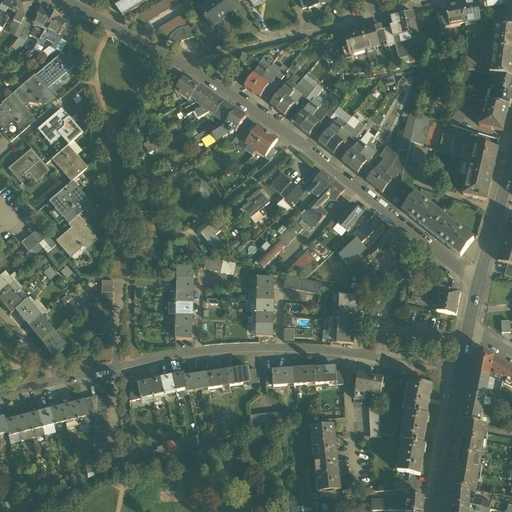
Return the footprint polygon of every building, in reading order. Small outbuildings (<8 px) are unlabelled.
[(0,4),(0,6),(7,10),(11,12),(18,0),(2,0),(1,3),(0,4)] [(18,0),(11,12),(16,15),(23,19),(24,20),(25,19),(33,4),(24,0),(18,0)] [(123,17),(150,0),(111,0),(110,1),(123,17)] [(165,0),(136,17),(142,26),(181,3),(179,0),(165,0)] [(199,11),(212,28),(235,11),(227,0),(214,0),(208,5),(207,5),(208,7),(201,11),(200,10),(199,11)] [(247,0),(255,9),(267,0),(247,0)] [(301,0),(300,0),(303,11),(308,10),(306,0),(301,0)] [(306,0),(308,10),(309,11),(330,6),(330,5),(328,0),(306,0)] [(486,0),(488,9),(494,8),(492,0),(486,0)] [(476,13),(476,17),(483,16),(485,2),(477,3),(478,13),(476,13)] [(477,3),(462,6),(465,25),(477,23),(476,17),(476,13),(478,13),(477,3)] [(460,26),(465,25),(462,6),(446,8),(447,19),(448,19),(449,25),(459,24),(460,26)] [(35,29),(37,28),(44,32),(53,16),(48,13),(47,14),(40,11),(33,24),(32,25),(32,28),(34,28),(35,29)] [(158,30),(164,39),(190,23),(187,13),(158,30)] [(20,26),(23,19),(16,15),(13,22),(20,26)] [(392,20),(394,28),(415,23),(413,15),(392,20)] [(58,19),(53,16),(44,32),(41,38),(46,41),(51,38),(55,40),(57,38),(64,24),(57,20),(58,19)] [(21,35),(23,30),(28,21),(25,19),(24,20),(23,19),(20,26),(13,22),(9,29),(11,30),(21,35)] [(441,20),(444,30),(450,30),(449,25),(448,19),(447,19),(441,20)] [(33,24),(28,21),(23,30),(29,33),(31,29),(32,28),(32,25),(33,24)] [(418,37),(415,23),(394,28),(391,29),(391,30),(393,40),(399,39),(410,36),(411,39),(418,37)] [(168,41),(180,48),(183,42),(195,39),(191,26),(179,30),(171,36),(168,41)] [(382,26),(374,29),(376,35),(384,33),(382,26)] [(35,29),(34,28),(29,37),(38,42),(41,38),(44,32),(37,28),(35,29)] [(360,32),(361,34),(367,53),(380,49),(379,46),(376,35),(374,29),(374,28),(360,32)] [(511,29),(506,29),(495,28),(494,44),(511,45),(511,29)] [(18,39),(21,35),(11,30),(8,35),(18,40),(18,39)] [(24,42),(24,43),(29,33),(23,30),(21,35),(18,39),(24,42)] [(388,50),(395,48),(393,40),(391,30),(384,33),(387,44),(388,50)] [(351,58),(367,53),(361,34),(357,35),(356,33),(345,37),(349,50),(351,58)] [(376,35),(379,46),(387,44),(384,33),(376,35)] [(410,36),(399,39),(401,46),(405,45),(412,44),(411,39),(410,36)] [(42,48),(46,41),(41,38),(38,42),(37,45),(42,48)] [(49,49),(55,52),(55,51),(61,40),(57,38),(55,40),(49,49)] [(21,47),(24,42),(18,39),(18,40),(17,42),(15,44),(21,47)] [(399,39),(393,40),(395,48),(399,62),(405,60),(401,46),(399,39)] [(66,43),(61,40),(55,51),(61,54),(66,43)] [(22,49),(24,43),(24,42),(21,47),(15,44),(17,42),(11,49),(15,53),(19,48),(22,49)] [(465,71),(475,73),(478,48),(468,47),(467,52),(465,71)] [(55,52),(49,49),(49,48),(42,54),(46,59),(55,52)] [(511,51),(493,49),(490,76),(496,77),(511,80),(511,51)] [(343,52),(346,63),(352,62),(351,58),(349,50),(343,52)] [(410,59),(408,60),(410,65),(423,63),(421,52),(408,55),(410,59)] [(62,54),(35,77),(47,91),(69,72),(73,68),(62,54)] [(266,57),(262,64),(264,66),(266,65),(271,68),(272,66),(275,63),(266,57)] [(269,70),(268,72),(275,77),(279,71),(272,66),(271,68),(269,70)] [(293,66),(289,71),(288,72),(293,76),(298,70),(293,66)] [(253,94),(268,72),(260,67),(245,89),(253,94)] [(275,78),(281,82),(288,72),(289,71),(283,67),(279,71),(275,77),(276,78),(275,78)] [(47,91),(54,99),(57,97),(55,93),(70,80),(69,78),(72,75),(69,72),(47,91)] [(276,78),(275,77),(268,72),(253,94),(260,99),(275,78),(276,78)] [(309,73),(303,80),(315,90),(318,87),(321,83),(309,73)] [(288,83),(291,85),(292,83),(297,87),(302,81),(294,75),(288,83)] [(411,89),(415,79),(410,76),(407,82),(405,85),(411,89)] [(13,96),(24,108),(29,104),(29,101),(38,102),(37,105),(49,106),(52,104),(51,103),(54,101),(54,102),(55,101),(54,99),(47,91),(35,77),(13,96)] [(511,94),(511,80),(496,77),(496,82),(498,82),(496,91),(511,94)] [(394,78),(384,80),(386,87),(396,85),(394,78)] [(190,101),(192,100),(191,100),(200,88),(193,83),(192,85),(184,79),(175,92),(189,102),(190,101)] [(403,88),(405,85),(407,82),(402,79),(397,85),(403,88)] [(297,87),(296,89),(303,95),(302,97),(306,101),(315,90),(303,80),(302,81),(297,87)] [(288,83),(287,85),(294,91),(296,89),(291,85),(288,83)] [(278,112),(294,91),(287,85),(270,106),(278,112)] [(153,96),(157,101),(172,92),(168,87),(153,96)] [(195,103),(196,105),(202,109),(212,95),(201,87),(200,88),(191,100),(192,100),(195,103)] [(306,101),(311,105),(312,103),(314,101),(315,101),(323,91),(318,87),(315,90),(306,101)] [(294,91),(302,97),(303,95),(296,89),(294,91)] [(285,118),(302,97),(294,91),(278,112),(285,118)] [(511,109),(511,101),(511,94),(496,91),(494,100),(492,100),(491,105),(511,109)] [(212,95),(202,109),(209,114),(214,117),(224,103),(212,95)] [(33,119),(24,108),(13,96),(2,106),(4,107),(0,110),(0,125),(3,129),(13,121),(12,119),(15,116),(18,120),(16,125),(20,130),(33,119)] [(77,96),(72,101),(76,106),(82,101),(77,96)] [(460,99),(458,104),(468,107),(470,101),(460,98),(460,99)] [(314,101),(312,103),(320,109),(322,107),(315,101),(314,101)] [(214,117),(221,122),(226,125),(236,111),(224,103),(214,117)] [(510,109),(511,109),(491,105),(485,103),(479,127),(503,133),(509,109),(510,109)] [(460,129),(468,107),(458,104),(450,126),(460,129)] [(187,118),(202,109),(196,105),(189,109),(180,114),(183,120),(187,118)] [(302,131),(319,110),(311,105),(294,125),(302,131)] [(326,117),(330,120),(334,116),(338,111),(333,106),(329,112),(326,116),(326,117)] [(320,109),(319,110),(326,116),(329,112),(322,107),(320,109)] [(190,125),(209,114),(202,109),(187,118),(190,125)] [(346,126),(347,126),(352,119),(339,109),(338,111),(334,116),(338,120),(341,122),(346,126)] [(326,117),(326,116),(319,110),(302,131),(309,137),(326,117)] [(217,132),(212,135),(216,142),(216,143),(227,136),(226,134),(227,133),(230,129),(236,134),(246,119),(236,111),(226,125),(224,128),(217,132)] [(64,140),(69,146),(73,142),(82,135),(62,112),(39,132),(50,144),(60,136),(59,134),(63,131),(66,135),(65,135),(66,137),(64,140)] [(399,150),(408,152),(416,115),(410,114),(402,140),(399,150)] [(411,142),(423,147),(430,119),(417,116),(411,142)] [(353,119),(352,119),(347,126),(351,129),(353,132),(358,126),(360,124),(353,119)] [(224,128),(226,125),(221,122),(219,125),(205,134),(207,138),(212,135),(217,132),(224,128)] [(253,123),(247,132),(252,135),(258,127),(253,123)] [(326,151),(343,129),(335,123),(319,145),(326,151)] [(349,137),(354,141),(365,128),(360,124),(358,126),(353,132),(352,133),(350,135),(349,137)] [(247,146),(255,152),(268,134),(263,131),(263,130),(258,127),(252,135),(245,145),(247,146)] [(344,127),(343,129),(350,135),(352,133),(349,131),(344,127)] [(366,127),(365,128),(354,141),(358,145),(360,143),(361,141),(368,133),(370,131),(366,127)] [(236,138),(240,142),(247,132),(242,128),(236,138)] [(349,137),(350,135),(343,129),(326,151),(334,157),(349,137)] [(385,135),(380,131),(376,136),(382,140),(385,135)] [(247,132),(240,142),(245,145),(252,135),(247,132)] [(368,133),(361,141),(364,143),(366,141),(370,145),(374,139),(368,133)] [(273,137),(268,134),(255,152),(265,159),(272,149),(278,141),(273,137)] [(205,148),(216,142),(212,135),(207,138),(201,141),(205,148)] [(438,152),(450,157),(455,138),(443,135),(438,152)] [(237,146),(240,142),(236,138),(232,143),(237,146)] [(392,148),(399,150),(402,140),(395,138),(392,148)] [(69,146),(66,148),(75,158),(82,153),(73,142),(69,146)] [(245,145),(240,142),(237,146),(244,151),(247,146),(245,145)] [(350,170),(367,149),(360,143),(358,145),(343,164),(350,170)] [(144,146),(149,156),(153,153),(149,147),(148,144),(144,146)] [(474,149),(471,164),(474,165),(494,170),(499,151),(475,145),(474,149)] [(252,157),(255,152),(247,146),(244,151),(252,157)] [(369,147),(367,149),(375,155),(377,153),(374,151),(369,147)] [(463,147),(459,160),(471,164),(474,149),(463,147)] [(52,161),(71,184),(86,170),(75,158),(66,148),(52,161)] [(265,159),(270,163),(277,153),(272,149),(265,159)] [(358,176),(375,155),(367,149),(350,170),(358,176)] [(384,162),(389,166),(392,162),(395,164),(398,157),(387,149),(383,155),(380,159),(384,162)] [(9,172),(19,183),(31,173),(38,181),(48,172),(44,167),(31,153),(9,172)] [(398,157),(395,164),(397,167),(394,170),(399,174),(403,177),(406,159),(398,157)] [(93,163),(88,158),(84,162),(88,167),(93,163)] [(455,179),(467,182),(471,164),(459,160),(455,179)] [(367,183),(375,189),(391,168),(389,166),(384,162),(367,183)] [(474,165),(471,164),(467,182),(463,197),(487,202),(494,170),(474,165)] [(401,184),(412,188),(416,170),(405,166),(401,184)] [(394,170),(391,168),(375,189),(382,195),(399,174),(394,170)] [(430,172),(429,178),(438,180),(439,174),(430,172)] [(306,202),(311,206),(324,194),(334,182),(323,173),(313,185),(317,189),(314,192),(312,191),(309,195),(311,197),(306,202)] [(282,202),(283,203),(297,188),(282,174),(270,187),(284,200),(282,202)] [(427,185),(440,190),(442,181),(438,180),(429,178),(427,185)] [(345,191),(334,182),(324,194),(311,206),(306,212),(319,225),(325,218),(318,211),(320,208),(329,199),(335,203),(345,191)] [(62,219),(64,217),(70,224),(76,219),(91,206),(71,184),(70,184),(71,184),(64,190),(63,190),(63,191),(58,196),(59,197),(52,204),(57,209),(54,211),(62,219)] [(304,195),(297,188),(283,203),(291,210),(299,201),(305,195),(304,195)] [(48,203),(54,211),(57,209),(52,204),(59,197),(58,196),(63,191),(63,190),(48,203)] [(243,209),(249,217),(255,225),(267,215),(263,210),(270,204),(260,192),(247,202),(249,204),(243,209)] [(403,211),(432,234),(445,218),(416,195),(403,211)] [(347,232),(348,233),(363,214),(353,206),(337,224),(338,225),(347,232)] [(328,215),(320,208),(318,211),(325,218),(328,215)] [(249,217),(243,209),(238,213),(245,221),(249,217)] [(296,222),(310,234),(319,225),(306,212),(296,222)] [(68,226),(70,224),(64,217),(62,219),(68,226)] [(139,221),(141,226),(153,222),(151,217),(139,221)] [(474,241),(445,218),(432,234),(461,257),(474,241)] [(57,243),(70,258),(84,245),(87,249),(96,242),(76,219),(70,224),(68,226),(72,230),(57,243)] [(141,226),(143,231),(154,227),(153,222),(141,226)] [(201,235),(208,243),(215,237),(222,231),(214,223),(201,235)] [(257,263),(264,269),(285,248),(286,249),(304,231),(297,223),(257,263)] [(353,236),(357,240),(361,245),(374,233),(366,224),(362,228),(353,236)] [(143,231),(144,236),(156,232),(154,227),(143,231)] [(40,228),(34,232),(42,242),(43,242),(47,238),(48,238),(40,228)] [(384,239),(394,248),(402,238),(392,229),(384,239)] [(34,232),(30,236),(37,245),(38,246),(38,245),(42,242),(34,232)] [(144,236),(146,241),(157,237),(156,232),(144,236)] [(30,236),(25,240),(33,249),(37,245),(30,236)] [(146,241),(148,246),(159,242),(157,237),(146,241)] [(208,243),(216,252),(223,246),(215,237),(208,243)] [(47,238),(43,242),(50,251),(55,247),(47,238)] [(411,245),(402,238),(394,248),(398,251),(403,255),(411,245)] [(369,255),(373,260),(378,255),(384,259),(388,254),(394,248),(384,239),(376,249),(369,255)] [(30,252),(33,249),(25,240),(20,244),(28,253),(30,252)] [(246,240),(240,246),(245,250),(250,245),(246,240)] [(366,250),(361,245),(357,240),(339,257),(348,267),(366,250)] [(45,255),(50,251),(43,242),(42,242),(38,245),(42,251),(45,255)] [(148,246),(149,251),(158,248),(161,247),(159,242),(148,246)] [(511,255),(511,243),(504,242),(501,252),(511,255)] [(271,247),(267,243),(261,249),(265,253),(271,247)] [(33,249),(30,252),(35,257),(42,251),(38,245),(38,246),(37,245),(33,249)] [(245,251),(241,247),(234,253),(238,257),(245,251)] [(152,259),(153,262),(162,259),(158,248),(149,251),(152,259)] [(398,251),(394,248),(388,254),(384,259),(378,255),(373,260),(371,261),(378,267),(379,265),(388,272),(394,266),(397,262),(393,259),(395,257),(393,256),(398,251)] [(152,259),(149,251),(138,254),(140,262),(152,259)] [(28,261),(35,257),(30,252),(28,253),(24,256),(28,261)] [(511,255),(501,252),(498,263),(507,265),(511,266),(511,255)] [(290,269),(298,278),(303,273),(308,268),(315,262),(307,253),(290,269)] [(49,264),(43,256),(36,262),(42,269),(49,264)] [(204,270),(210,271),(213,260),(207,258),(204,270)] [(218,261),(213,260),(210,271),(216,273),(218,261)] [(224,262),(218,261),(216,273),(221,274),(224,262)] [(230,263),(224,262),(221,274),(227,275),(230,263)] [(236,265),(230,263),(227,275),(233,277),(236,265)] [(387,274),(390,277),(398,270),(394,266),(388,272),(387,274)] [(56,276),(50,268),(43,274),(49,281),(56,276)] [(67,268),(60,273),(66,280),(73,275),(67,268)] [(314,273),(308,268),(303,273),(308,278),(314,273)] [(178,270),(178,281),(194,282),(194,270),(177,269),(177,270),(178,270)] [(373,279),(366,272),(358,281),(365,287),(373,279)] [(0,276),(0,279),(7,287),(13,282),(13,281),(5,273),(0,276)] [(284,288),(290,289),(293,278),(286,276),(284,288)] [(258,280),(258,290),(274,291),(274,279),(257,278),(257,280),(258,280)] [(298,279),(293,278),(290,289),(296,291),(298,279)] [(304,280),(298,279),(296,291),(301,292),(304,280)] [(241,281),(234,280),(233,286),(240,288),(241,281)] [(310,282),(304,280),(301,292),(307,293),(310,282)] [(178,281),(177,281),(177,282),(178,282),(177,293),(193,293),(194,282),(178,281)] [(13,282),(7,287),(14,296),(20,290),(13,282)] [(315,283),(310,282),(307,293),(313,294),(315,283)] [(321,284),(315,283),(313,294),(319,296),(320,291),(321,285),(321,284)] [(331,287),(321,285),(320,291),(329,293),(331,287)] [(14,296),(7,287),(0,292),(0,299),(0,300),(4,305),(14,296)] [(258,291),(257,302),(274,302),(274,291),(258,290),(257,290),(257,291),(258,291)] [(441,290),(440,294),(438,307),(437,313),(456,317),(460,294),(451,292),(441,290)] [(193,305),(193,293),(177,293),(176,293),(176,294),(177,294),(177,305),(193,305)] [(410,303),(417,305),(419,295),(412,294),(410,303)] [(417,305),(432,307),(432,306),(434,298),(419,295),(417,305)] [(22,305),(14,296),(4,305),(2,307),(6,311),(8,309),(12,313),(14,312),(22,305)] [(66,296),(60,301),(64,306),(70,301),(66,296)] [(340,298),(340,308),(356,309),(356,298),(350,297),(349,297),(339,297),(339,298),(340,298)] [(29,299),(26,301),(40,317),(45,312),(36,301),(33,304),(29,299)] [(29,326),(40,317),(26,301),(24,303),(22,305),(14,312),(25,324),(27,324),(29,326)] [(257,303),(257,314),(273,314),(274,302),(257,302),(257,303)] [(176,316),(177,316),(177,306),(176,306),(176,305),(169,304),(169,316),(176,316)] [(177,305),(176,305),(176,306),(177,306),(177,316),(193,317),(193,305),(177,305)] [(309,307),(301,306),(301,314),(308,315),(309,307)] [(355,321),(356,309),(340,308),(339,308),(339,310),(340,310),(339,320),(355,321)] [(257,315),(257,325),(273,326),(273,314),(257,314),(256,314),(256,315),(257,315)] [(192,329),(193,317),(177,316),(176,316),(176,317),(177,317),(176,328),(192,329)] [(40,339),(42,342),(53,333),(40,317),(29,326),(28,327),(38,339),(40,339)] [(293,317),(285,317),(284,327),(292,327),(293,317)] [(338,322),(338,320),(330,320),(329,331),(338,332),(339,322),(338,322)] [(354,333),(355,321),(339,320),(338,320),(338,322),(339,322),(338,332),(354,333)] [(501,325),(502,334),(510,334),(509,324),(501,325)] [(272,338),(273,326),(257,325),(256,325),(256,327),(257,327),(256,338),(272,338)] [(192,341),(192,329),(176,328),(175,329),(176,329),(176,340),(192,341)] [(294,330),(284,330),(284,342),(294,342),(294,330)] [(354,333),(338,332),(329,331),(328,343),(354,345),(354,333)] [(66,348),(53,333),(42,342),(41,343),(51,355),(53,355),(56,358),(66,348)] [(478,353),(474,375),(489,378),(494,358),(484,351),(478,353)] [(502,385),(511,389),(511,388),(511,382),(507,381),(508,378),(510,379),(511,373),(511,369),(494,358),(489,378),(502,384),(502,385)] [(248,368),(227,371),(229,385),(230,387),(243,386),(244,383),(249,382),(248,372),(248,368)] [(336,368),(314,369),(315,384),(316,386),(330,385),(331,383),(337,382),(336,373),(336,368)] [(314,369),(294,370),(294,385),(295,387),(308,386),(309,384),(315,384),(314,369)] [(287,386),(294,385),(294,370),(272,372),(272,374),(273,387),(273,389),(287,388),(287,386)] [(227,371),(207,374),(209,388),(209,390),(222,389),(223,386),(229,385),(227,371)] [(250,385),(257,384),(255,371),(248,372),(249,382),(250,385)] [(176,392),(187,389),(185,378),(184,374),(172,376),(176,392)] [(207,374),(185,378),(187,389),(188,393),(201,391),(201,389),(209,388),(207,374)] [(354,400),(364,402),(366,392),(381,395),(384,379),(358,374),(354,400)] [(485,398),(489,378),(474,375),(469,394),(485,398)] [(172,376),(161,379),(164,394),(176,392),(172,376)] [(500,398),(502,385),(502,384),(489,378),(485,398),(499,402),(500,398)] [(161,379),(149,382),(153,397),(153,398),(154,398),(154,397),(164,394),(161,379)] [(142,400),(153,397),(149,382),(138,384),(138,386),(141,401),(143,401),(142,400)] [(408,405),(406,412),(426,416),(431,394),(428,393),(430,386),(409,382),(405,403),(408,405)] [(131,387),(130,403),(141,401),(138,386),(131,387)] [(187,389),(176,392),(177,399),(189,397),(188,393),(187,389)] [(154,398),(153,398),(154,403),(155,404),(166,402),(164,394),(154,397),(154,398)] [(469,394),(467,408),(482,411),(485,398),(469,394)] [(143,401),(141,401),(142,406),(154,403),(153,398),(153,397),(142,400),(143,401)] [(496,415),(499,402),(485,398),(482,411),(490,413),(496,415)] [(84,402),(87,413),(93,412),(90,399),(84,400),(84,402)] [(72,405),(76,421),(77,421),(77,420),(88,417),(87,413),(84,402),(72,405)] [(72,405),(61,408),(65,424),(76,421),(72,405)] [(61,408),(49,410),(53,427),(65,424),(61,408)] [(467,408),(464,422),(480,425),(481,416),(489,418),(490,413),(482,411),(467,408)] [(49,410),(38,413),(42,430),(53,427),(49,410)] [(93,412),(87,413),(88,417),(88,419),(96,417),(96,415),(96,411),(93,412)] [(425,422),(426,416),(406,412),(402,434),(405,435),(404,442),(423,446),(427,423),(425,422)] [(26,416),(31,432),(42,430),(38,413),(26,416)] [(15,419),(19,435),(31,432),(26,416),(15,419)] [(489,418),(481,416),(480,425),(487,426),(488,426),(489,418)] [(88,419),(88,417),(77,420),(77,421),(76,421),(77,427),(89,424),(88,419)] [(15,419),(4,422),(7,434),(8,438),(19,435),(15,419)] [(319,421),(320,428),(332,427),(331,420),(319,421)] [(76,421),(65,424),(66,430),(77,428),(77,427),(76,421)] [(219,423),(222,439),(231,436),(229,422),(219,423)] [(464,422),(463,430),(485,434),(487,426),(480,425),(464,422)] [(55,434),(53,427),(42,430),(44,436),(55,434)] [(316,455),(316,460),(338,458),(334,427),(332,427),(320,428),(310,429),(311,436),(314,435),(315,444),(312,444),(313,455),(316,455)] [(44,436),(42,430),(31,432),(32,439),(44,436)] [(463,430),(453,487),(471,491),(475,492),(485,434),(463,430)] [(32,439),(31,432),(19,435),(21,442),(32,439)] [(19,435),(8,438),(10,445),(21,442),(19,435)] [(198,436),(189,438),(191,447),(200,445),(198,436)] [(165,453),(166,455),(177,451),(175,441),(163,443),(164,447),(165,453)] [(422,451),(423,446),(404,442),(400,462),(403,463),(401,471),(421,475),(425,453),(422,451)] [(138,444),(130,445),(132,454),(140,453),(138,444)] [(165,453),(164,447),(157,448),(158,451),(153,452),(154,456),(165,453)] [(81,460),(78,448),(72,450),(75,462),(81,460)] [(341,491),(338,458),(316,460),(313,461),(314,470),(317,470),(318,477),(315,477),(316,487),(320,486),(320,493),(339,491),(341,491)] [(94,474),(92,465),(86,466),(87,475),(94,474)] [(56,483),(58,493),(67,489),(64,480),(56,483)] [(394,484),(395,491),(402,490),(409,489),(412,489),(411,482),(394,484)] [(453,487),(451,504),(469,506),(482,509),(483,501),(473,499),(473,501),(470,501),(471,491),(453,487)] [(30,493),(22,495),(25,505),(32,503),(30,493)] [(409,496),(407,496),(407,501),(407,505),(406,511),(410,511),(422,511),(424,498),(409,496)] [(21,497),(12,500),(15,509),(24,505),(21,497)] [(371,501),(372,511),(395,511),(395,505),(396,505),(396,500),(371,501)] [(483,501),(482,509),(489,511),(491,503),(483,501)] [(8,502),(1,504),(3,511),(10,509),(8,502)] [(290,503),(291,511),(298,511),(297,502),(290,503)]
